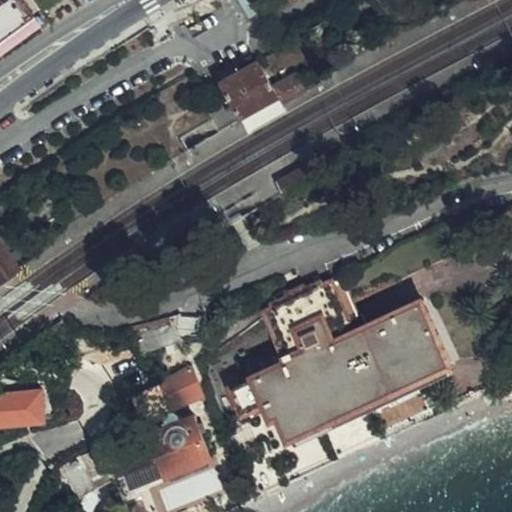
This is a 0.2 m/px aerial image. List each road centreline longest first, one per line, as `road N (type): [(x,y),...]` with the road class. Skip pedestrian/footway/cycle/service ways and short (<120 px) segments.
road 1 (residential): [(0,296),(111,313),(155,307),(451,199),(511,187)]
road 2 (secondary): [(0,84),(124,0)]
